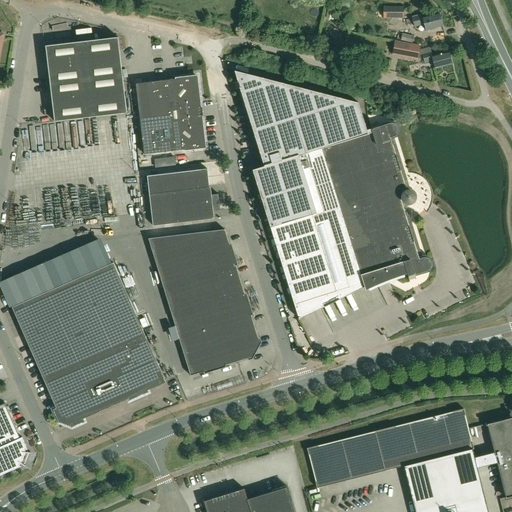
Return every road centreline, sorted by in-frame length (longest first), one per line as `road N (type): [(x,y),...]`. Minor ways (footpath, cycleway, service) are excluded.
road 1 (unclassified): [(300,387),(239,193),(211,48),(119,20),(31,9)]
road 2 (unclassified): [(0,187),(31,9)]
road 3 (tertiary): [(145,437),(300,387)]
road 4 (unclassified): [(64,474),(0,336)]
road 5 (tertiary): [(300,387),(436,347)]
